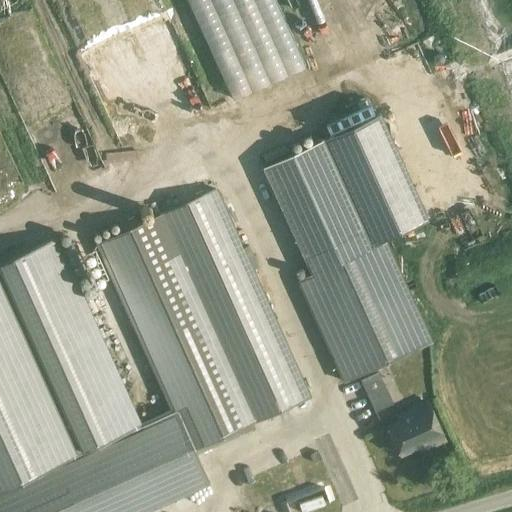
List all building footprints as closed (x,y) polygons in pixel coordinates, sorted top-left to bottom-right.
[(189,0),(225,96),(265,82),(234,0),(189,0)] [(323,141),(264,167),(305,258),(312,272),(298,279),(345,381),(369,371),(430,343),(418,316),(384,240),(428,220),(380,115),(324,140),(323,141)] [(215,189),(158,214),(101,240),(176,408),(194,449),(309,397),(215,189)] [(176,408),(139,425),(56,238),(0,262),(0,511),(140,511),(209,482),(194,449),(176,408)] [(377,372),(360,379),(371,401),(387,393),(377,372)] [(428,402),(404,413),(398,416),(400,421),(388,426),(400,454),(418,446),(420,450),(445,439),(428,402)]
